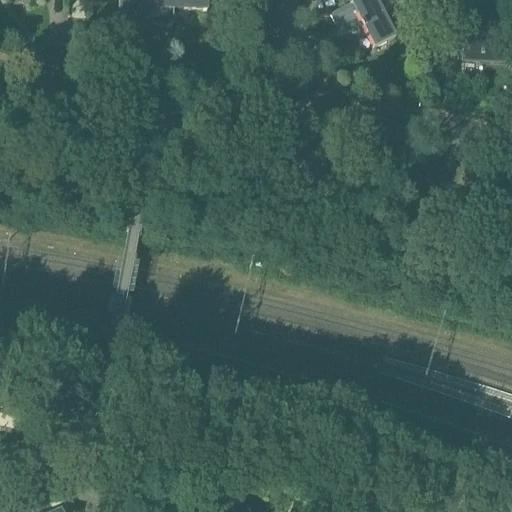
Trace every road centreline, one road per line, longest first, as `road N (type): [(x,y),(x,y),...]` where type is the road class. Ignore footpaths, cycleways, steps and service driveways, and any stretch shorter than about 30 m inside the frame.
road 1 (residential): [(333,121),(51,104)]
road 2 (residential): [(511,143),(333,121)]
road 3 (residential): [(333,121),(270,0)]
